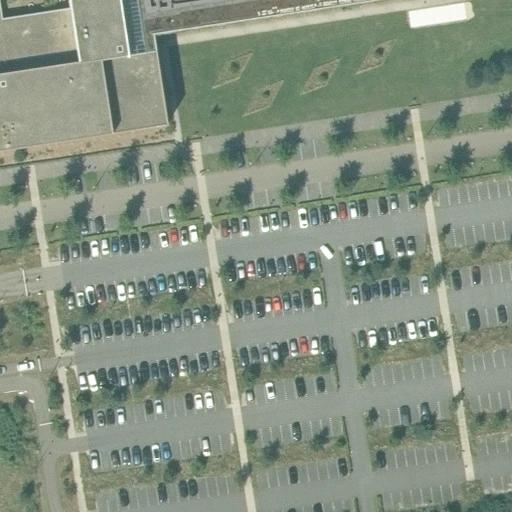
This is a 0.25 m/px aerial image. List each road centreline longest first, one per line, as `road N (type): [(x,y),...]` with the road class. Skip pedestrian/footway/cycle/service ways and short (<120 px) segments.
road 1 (unclassified): [(336,166),(0,218)]
road 2 (unclassified): [(336,166),(511,140)]
